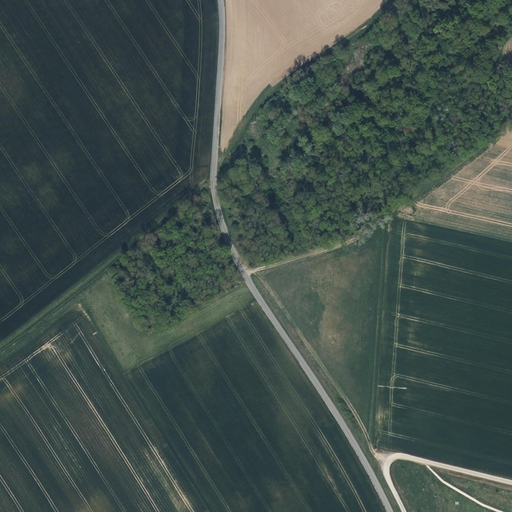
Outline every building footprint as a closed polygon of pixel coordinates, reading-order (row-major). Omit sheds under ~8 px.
[(333,84),(333,86),(329,86),(329,95),(332,95),(332,96),(337,96),(337,90),(340,91),(340,84),(333,84)] [(437,98),(438,103),(445,101),(443,100),(452,98),(456,96),(464,97),(465,102),(469,102),(470,102),(469,99),(470,96),(468,91),(459,90),(467,87),(467,84),(464,84),(449,89),(442,88),(441,85),(437,85),(436,90),(433,92),(438,92),(440,97),(437,98)] [(412,121),(415,122),(415,125),(425,126),(427,108),(413,107),(412,121)] [(286,119),(281,121),(284,127),(289,125),(292,130),(295,128),(292,123),(294,122),(289,112),(284,115),(286,119)] [(294,166),(298,172),(304,168),(306,170),(309,168),(306,165),(311,162),(311,163),(314,161),(311,156),(302,162),(300,159),(295,162),(297,164),(294,166)]
